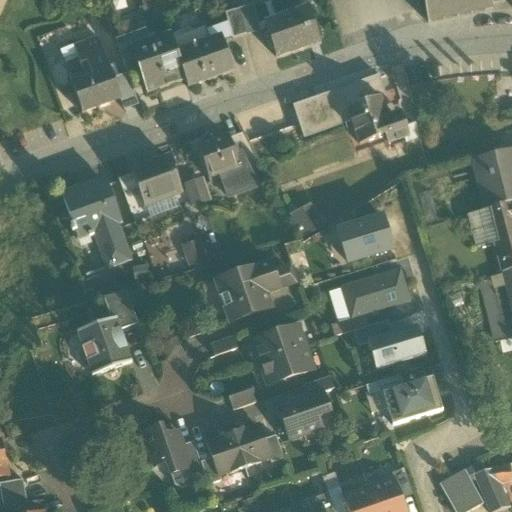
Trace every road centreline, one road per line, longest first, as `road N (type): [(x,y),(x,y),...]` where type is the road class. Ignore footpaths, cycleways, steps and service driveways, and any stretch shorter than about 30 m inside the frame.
road 1 (residential): [(0,181),(394,48),(511,30)]
road 2 (residential): [(73,511),(49,444),(170,399),(182,352),(224,335)]
road 3 (residential): [(435,511),(417,462),(470,432),(421,262)]
